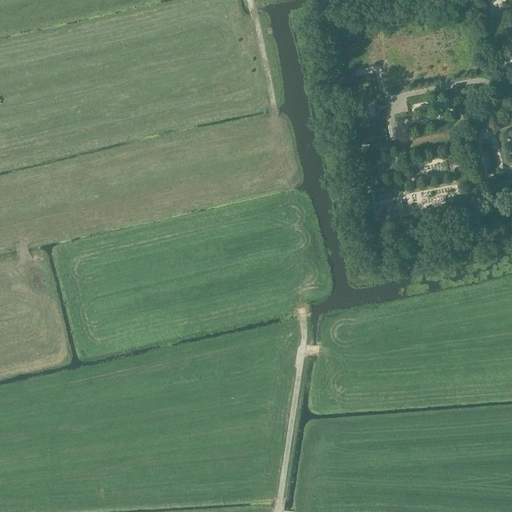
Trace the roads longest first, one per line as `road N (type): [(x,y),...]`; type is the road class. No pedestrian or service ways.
road 1 (track): [(303,313),(279,511)]
road 2 (track): [(251,0),(277,118)]
